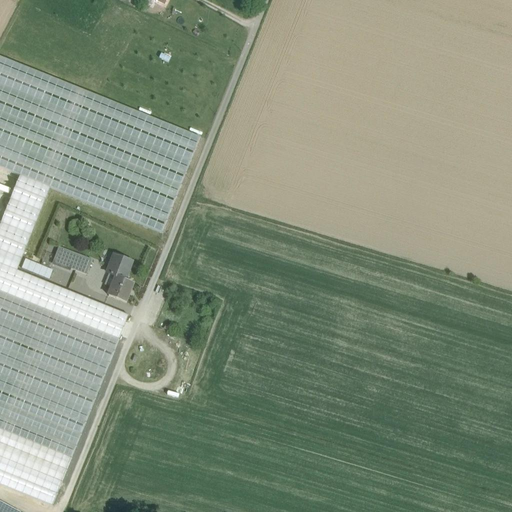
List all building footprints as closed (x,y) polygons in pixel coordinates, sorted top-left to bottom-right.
[(77,222),(74,222),(73,223),(71,224),(70,226),(69,229),(70,231),(71,233),(72,234),(74,236),(76,236),(78,236),(80,235),(82,234),(83,232),(84,230),(84,228),(84,226),(82,224),(81,223),(79,222),(77,222)] [(71,270),(77,255),(59,248),(52,265),(70,273),(71,270)] [(71,270),(87,276),(92,261),(77,255),(71,270)] [(117,278),(125,281),(132,263),(115,256),(108,274),(110,275),(117,278)] [(130,319),(0,267),(0,477),(68,503),(130,319)] [(112,288),(117,278),(110,275),(106,286),(112,288)] [(109,297),(126,304),(134,284),(125,281),(117,278),(112,288),(109,297)]
